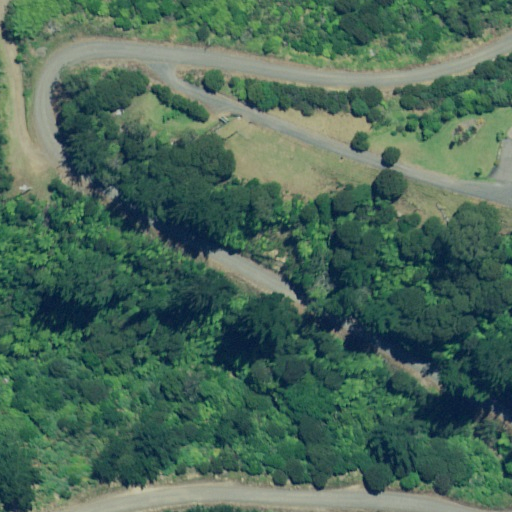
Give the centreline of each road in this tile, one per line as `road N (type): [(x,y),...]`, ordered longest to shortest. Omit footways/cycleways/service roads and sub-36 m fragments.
road 1 (unclassified): [(511,37),(421,71),(362,79),(83,45),(60,58),(41,103),(61,155),(175,235),(511,390)]
road 2 (unclassified): [(511,497),(185,488),(81,511)]
